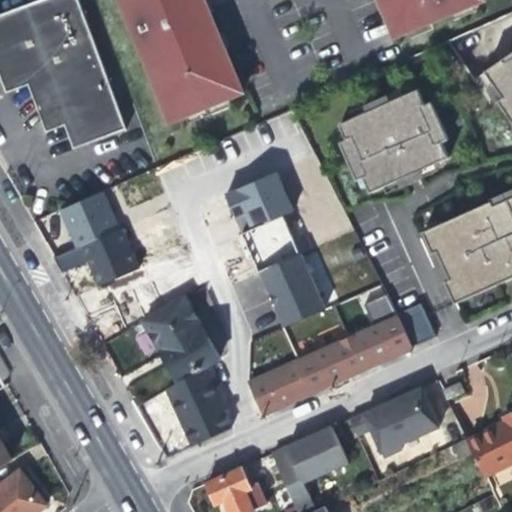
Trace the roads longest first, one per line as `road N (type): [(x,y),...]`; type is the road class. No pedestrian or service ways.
road 1 (residential): [(127,499),(511,320)]
road 2 (secondary): [(122,491),(0,278)]
